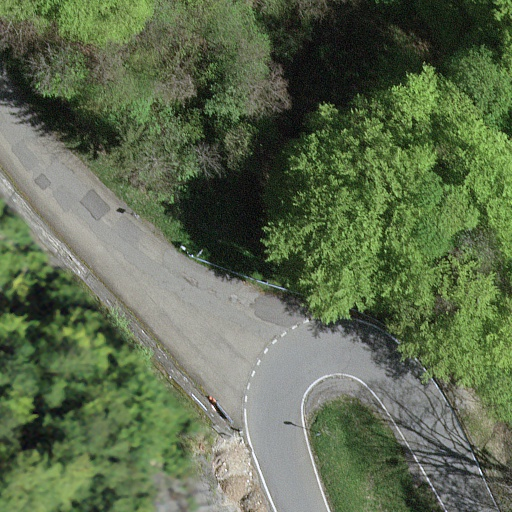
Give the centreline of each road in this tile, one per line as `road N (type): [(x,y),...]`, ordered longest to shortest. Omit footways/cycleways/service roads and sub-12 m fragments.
road 1 (unclassified): [(279,378),(86,222),(0,115)]
road 2 (tertiary): [(473,511),(418,405),(376,358),(308,346),(279,378)]
road 3 (tertiary): [(279,378),(274,431),(304,511)]
